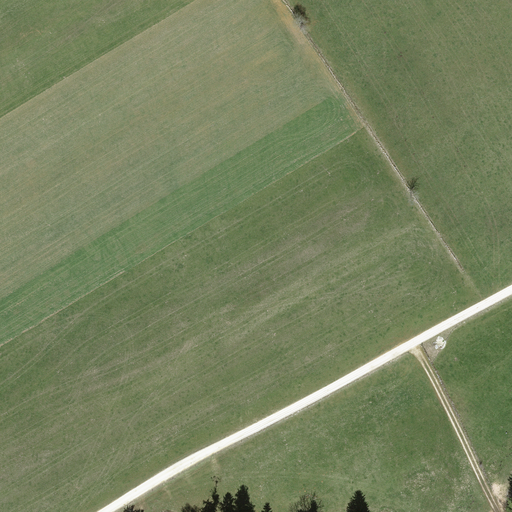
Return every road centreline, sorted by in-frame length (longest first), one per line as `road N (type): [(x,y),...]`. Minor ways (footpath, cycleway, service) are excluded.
road 1 (track): [(104,511),(511,290)]
road 2 (track): [(499,511),(410,344)]
